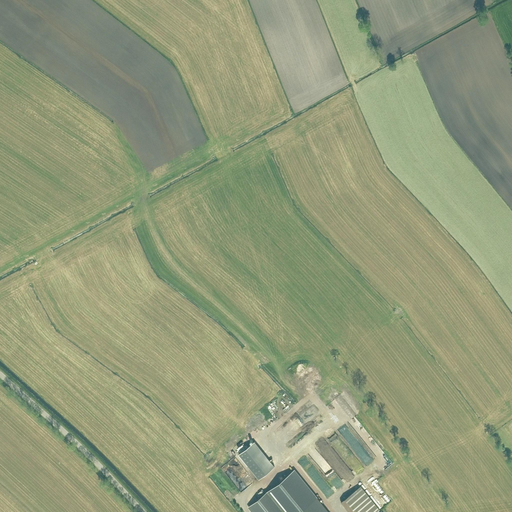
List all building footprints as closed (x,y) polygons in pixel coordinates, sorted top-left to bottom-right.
[(277,457),(272,461),(274,464),(278,462),(283,458),(288,460),(290,462),(292,460),(296,459),(302,454),(304,448),(303,447),(304,445),(302,444),(304,442),(306,441),(304,440),(306,435),(302,433),(301,437),(297,440),(289,446),(290,446),(276,457),(277,457)] [(246,447),(239,454),(259,478),(267,472),(274,466),(254,441),(246,447)] [(331,484),(357,464),(351,456),(325,476),(331,484)] [(328,511),(294,469),(249,506),(253,511),(328,511)] [(326,477),(315,482),(318,489),(329,483),(326,477)] [(360,485),(341,501),(349,511),(375,511),(379,509),(360,485)]
